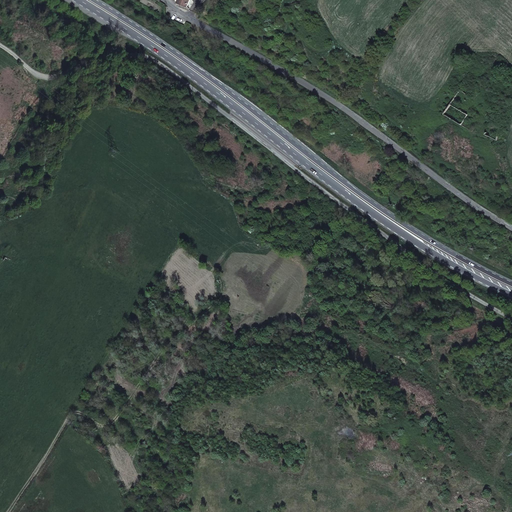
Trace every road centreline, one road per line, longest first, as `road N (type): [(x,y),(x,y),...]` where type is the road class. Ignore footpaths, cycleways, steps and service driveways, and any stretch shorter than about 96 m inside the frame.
road 1 (trunk): [(80,0),(401,231),(511,294)]
road 2 (trunk): [(511,283),(411,229),(92,0)]
road 3 (unclassified): [(511,228),(333,100),(165,0)]
